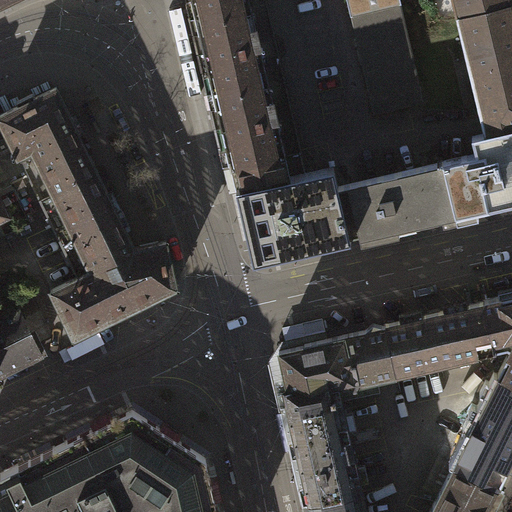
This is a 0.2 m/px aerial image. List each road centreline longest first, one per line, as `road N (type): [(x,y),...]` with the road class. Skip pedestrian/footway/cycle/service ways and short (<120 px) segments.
road 1 (residential): [(238,306),(149,0)]
road 2 (residential): [(511,246),(238,306)]
road 3 (residential): [(0,418),(238,306)]
road 4 (residential): [(279,511),(238,306)]
